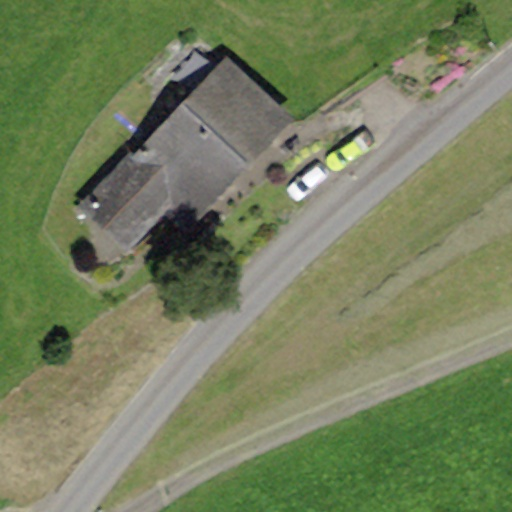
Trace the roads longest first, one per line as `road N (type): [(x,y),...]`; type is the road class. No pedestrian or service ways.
road 1 (residential): [(70,511),(267,267),(511,69)]
road 2 (track): [(131,511),(234,456),(511,341)]
